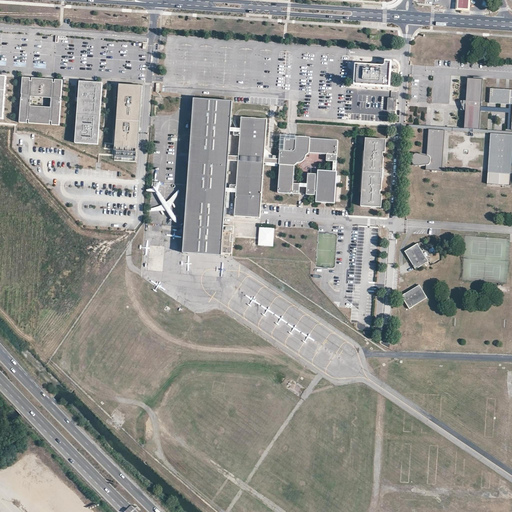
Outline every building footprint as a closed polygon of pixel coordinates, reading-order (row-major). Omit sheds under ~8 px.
[(469,1),(469,0),(458,0),(458,8),(469,8),(469,1)] [(383,66),(356,65),(355,84),(390,86),(391,70),(391,62),(386,61),(386,64),(385,65),(384,66),(383,66)] [(30,78),(23,77),(20,119),(60,122),(63,80),(55,80),(55,83),(53,83),(53,80),(53,79),(32,78),(32,81),(30,81),(30,78)] [(465,110),(464,128),(479,129),(483,79),(468,78),(466,99),(465,110)] [(103,83),(80,81),(75,143),(98,145),(103,83)] [(136,157),(140,104),(141,104),(143,86),(119,84),(118,102),(119,102),(115,155),(136,157)] [(511,88),(490,87),(489,101),(511,102),(511,113),(511,130),(511,129),(511,88)] [(233,102),(195,100),(185,228),(182,253),(221,255),(223,226),(226,191),(231,128),(233,102)] [(115,155),(119,102),(118,102),(113,161),(137,162),(141,104),(140,104),(136,157),(115,155)] [(264,163),(265,157),(267,118),(241,117),(241,128),(236,192),(234,216),(261,218),(262,202),(264,163)] [(428,129),(444,130),(491,133),(511,134),(511,129),(511,130),(511,131),(479,129),(464,128),(410,125),(410,128),(428,129)] [(236,192),(241,128),(238,128),(231,128),(226,191),(236,192)] [(428,129),(427,156),(416,153),(413,155),(413,156),(412,158),(412,160),(413,162),(414,165),(417,165),(426,165),(426,169),(441,170),(444,130),(428,129)] [(490,173),(489,186),(509,187),(509,174),(511,174),(511,161),(511,134),(491,133),(489,172),(490,173)] [(291,135),(281,135),(280,150),(284,150),(285,137),(296,138),(296,136),(291,135)] [(311,137),(296,136),(296,138),(285,137),(284,150),(280,150),(280,159),(280,165),(278,192),(299,194),(300,186),(300,184),(293,183),(294,166),(309,153),(327,154),(327,161),(337,162),(338,140),(311,138),(311,137)] [(383,169),(384,156),(383,156),(384,152),(386,153),(387,139),(365,138),(361,206),(381,207),(382,194),(380,194),(380,190),(382,190),(383,178),(381,177),(382,173),(382,169),(383,169)] [(338,171),(317,170),(317,173),(308,173),(307,194),(314,194),(315,191),(317,191),(316,203),(336,204),(338,171)] [(221,255),(231,256),(233,227),(223,226),(221,255)] [(259,227),(258,245),(272,246),(274,228),(259,227)] [(418,243),(405,251),(410,259),(416,268),(429,260),(418,243)] [(419,285),(402,295),(410,308),(427,297),(419,285)]
